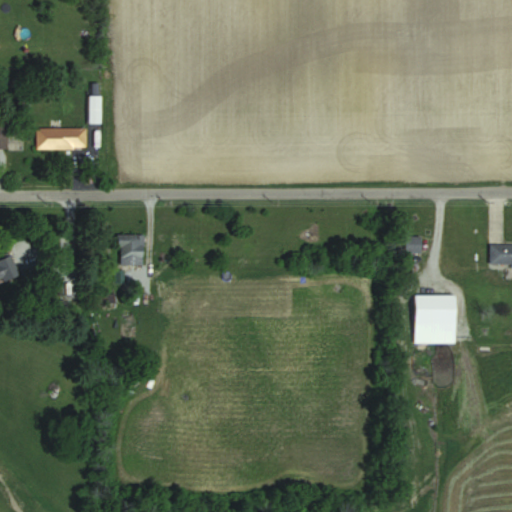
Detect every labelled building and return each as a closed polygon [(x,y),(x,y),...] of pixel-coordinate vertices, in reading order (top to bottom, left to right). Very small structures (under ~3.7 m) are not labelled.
[(84,148),(84,128),(35,128),(35,149),(84,148)] [(142,235),(117,235),(117,265),(142,265),(142,235)] [(420,236),(403,236),(403,253),(420,253),(420,236)] [(511,243),(488,244),(488,265),(511,265),(511,243)] [(453,295),(412,295),(412,323),(453,323),(453,295)]
